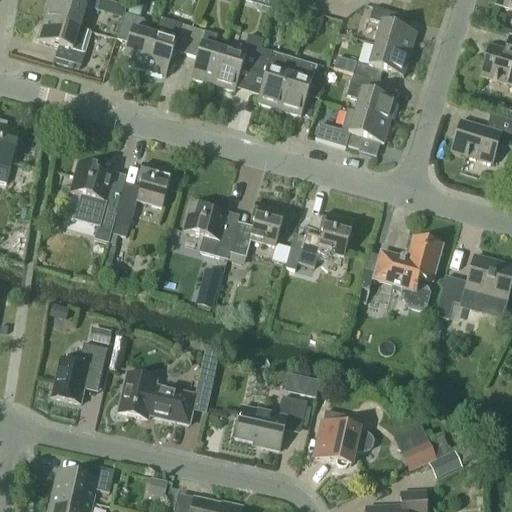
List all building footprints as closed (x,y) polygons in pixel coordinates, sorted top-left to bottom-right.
[(58,0),(51,0),(45,20),(78,30),(85,8),(98,12),(101,0),(73,0),(73,4),(58,0)] [(296,0),(294,7),(314,13),(317,2),(319,2),(319,0),(296,0)] [(511,0),(496,0),(494,7),(511,12),(511,0)] [(138,18),(141,9),(129,5),(126,14),(138,18)] [(381,24),(374,46),(409,57),(416,35),(395,28),(399,17),(373,9),(369,21),(381,24)] [(122,65),(144,72),(154,38),(142,34),(145,25),(143,21),(136,19),(124,16),(116,41),(127,45),(122,65)] [(72,71),(73,65),(81,68),(91,34),(78,30),(45,20),(39,42),(59,48),(55,60),(54,65),(72,71)] [(185,57),(193,31),(177,26),(170,24),(164,42),(154,38),(144,72),(166,79),(174,53),(185,57)] [(205,34),(193,31),(185,57),(197,60),(191,80),(213,86),(223,53),(213,50),(217,38),(205,34)] [(241,74),(252,77),(255,67),(263,42),(248,37),(245,47),(249,48),(245,60),(223,53),(213,86),(236,93),(241,74)] [(511,39),(508,39),(504,51),(489,47),(479,79),(511,88),(511,39)] [(256,104),(279,111),(294,61),(261,51),(264,42),(263,42),(255,67),(252,77),(264,80),(256,104)] [(402,79),(409,57),(374,46),(367,68),(356,64),(355,67),(351,65),(348,75),(379,84),(382,72),(402,79)] [(326,75),(315,72),(317,68),(294,61),(279,111),(301,118),(307,98),(318,101),(326,75)] [(358,103),(354,114),(388,124),(394,102),(375,96),(379,84),(348,75),(347,76),(352,77),(348,89),(349,89),(346,99),(358,103)] [(319,127),(315,142),(345,151),(346,148),(357,151),(361,139),(381,146),(388,124),(354,114),(346,112),(340,133),(319,127)] [(511,150),(511,148),(511,122),(490,116),(486,131),(460,123),(450,155),(491,167),(498,146),(511,150)] [(0,122),(0,184),(6,186),(11,168),(20,133),(6,129),(7,125),(0,122)] [(108,246),(110,236),(116,216),(116,215),(124,185),(126,178),(109,173),(108,177),(96,174),(97,170),(78,165),(70,194),(80,197),(73,223),(97,230),(93,242),(108,246)] [(130,230),(132,220),(137,203),(162,210),(172,174),(142,166),(137,185),(141,186),(138,195),(123,191),(124,185),(116,215),(116,216),(110,236),(125,240),(128,230),(130,230)] [(227,263),(229,256),(229,255),(237,225),(239,218),(222,213),(221,217),(209,213),(210,210),(191,205),(183,234),(202,240),(198,255),(227,263)] [(236,231),(237,225),(229,255),(229,256),(246,260),(250,243),(275,249),(285,214),(255,206),(250,224),(254,225),(251,235),(236,231)] [(320,245),(303,241),(293,238),(287,263),(296,266),(314,271),(319,253),(343,260),(353,224),(323,216),(318,235),(322,236),(320,245)] [(441,248),(413,241),(407,262),(380,255),(373,283),(412,294),(411,299),(407,298),(405,305),(408,310),(419,313),(424,311),(428,296),(425,291),(419,289),(416,285),(418,281),(431,285),(441,248)] [(511,270),(475,260),(468,285),(445,279),(434,318),(448,322),(453,305),(460,307),(459,310),(502,322),(508,303),(505,302),(511,275),(511,270)] [(115,283),(116,279),(131,283),(134,273),(106,264),(101,279),(115,283)] [(111,333),(91,329),(88,343),(108,347),(111,333)] [(50,400),(80,407),(87,376),(101,379),(107,351),(83,346),(79,365),(59,361),(50,400)] [(197,383),(212,387),(215,374),(200,370),(197,383)] [(148,418),(188,427),(195,398),(155,389),(156,383),(126,376),(117,415),(147,422),(148,418)] [(318,382),(298,378),(294,396),(314,400),(318,382)] [(300,431),(306,405),(282,400),(278,418),(241,410),(234,441),(261,447),(260,450),(279,454),(284,428),(300,431)] [(315,460),(336,465),(336,468),(338,470),(343,471),(346,470),(347,467),(350,468),(354,453),(358,454),(361,454),(363,454),(366,454),(370,451),(371,451),(373,442),(373,440),(372,439),(369,436),(367,435),(364,433),(358,432),(358,431),(345,428),(347,418),(325,414),(315,460)] [(427,441),(399,454),(408,474),(436,462),(436,461),(450,454),(443,439),(429,445),(427,441)] [(435,481),(461,469),(454,453),(436,462),(428,465),(435,481)] [(53,497),(92,505),(94,492),(109,496),(113,473),(87,467),(85,480),(58,474),(53,497)] [(167,483),(150,479),(146,497),(164,500),(167,483)] [(425,511),(425,494),(400,495),(401,510),(365,511),(425,511)] [(90,511),(92,505),(53,497),(49,511),(90,511)] [(180,511),(174,511),(173,511),(240,511),(241,509),(222,505),(221,507),(194,500),(191,511),(180,511)]
